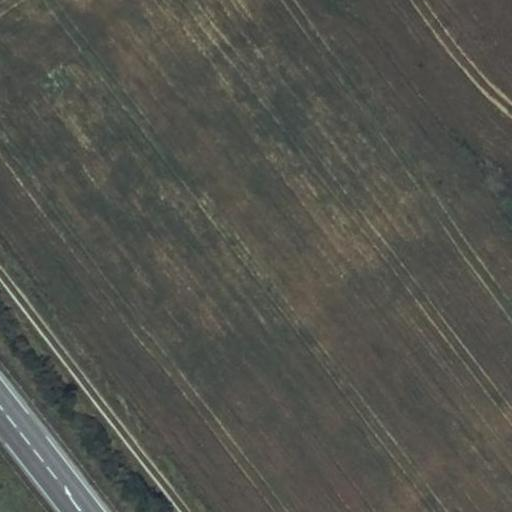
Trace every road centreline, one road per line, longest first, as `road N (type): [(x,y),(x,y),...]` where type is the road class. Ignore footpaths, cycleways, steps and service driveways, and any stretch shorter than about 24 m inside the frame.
road 1 (track): [(0,273),(185,511)]
road 2 (primary): [(87,511),(0,400)]
